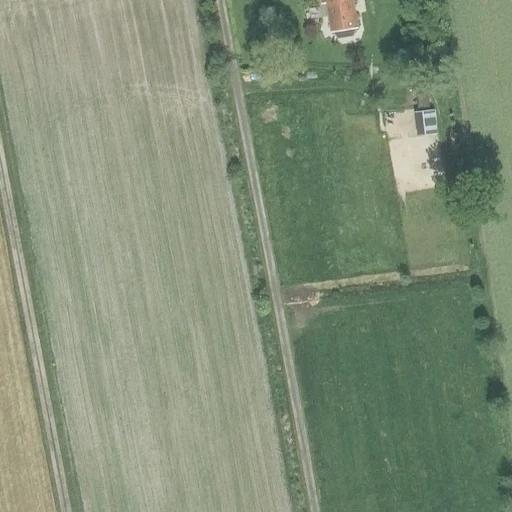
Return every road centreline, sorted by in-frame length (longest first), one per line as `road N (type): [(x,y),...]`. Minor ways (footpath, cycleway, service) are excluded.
road 1 (track): [(302,511),(220,66)]
road 2 (track): [(55,511),(0,217)]
